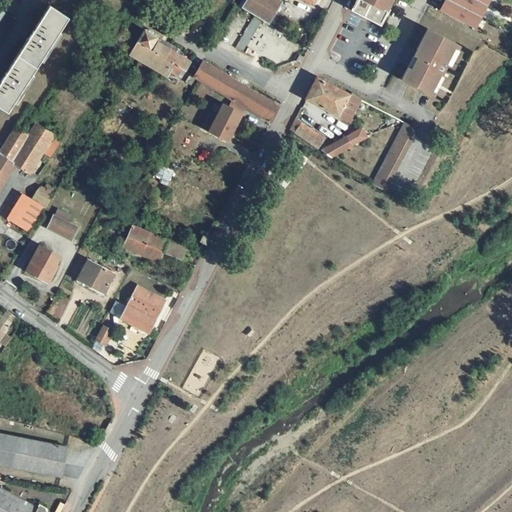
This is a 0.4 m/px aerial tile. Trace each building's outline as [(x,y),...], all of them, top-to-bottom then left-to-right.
[(277,0),(247,0),(242,8),(268,24),(282,2),(277,0)] [(382,19),(391,0),(356,0),(354,5),(354,6),(354,7),(355,7),(355,8),(371,13),(382,19)] [(443,4),(440,10),(475,28),(481,16),(487,5),(489,0),(461,0),(463,1),(461,6),(458,11),(443,4)] [(461,6),(449,0),(445,0),(443,4),(458,11),(461,6)] [(69,17),(49,5),(0,81),(0,107),(8,112),(69,17)] [(0,41),(15,18),(2,11),(0,13),(0,41)] [(459,45),(428,29),(414,55),(417,57),(411,69),(408,67),(401,79),(433,96),(434,93),(431,91),(440,74),(442,74),(446,65),(445,64),(454,47),(457,49),(459,45)] [(136,44),(113,31),(107,42),(166,76),(169,70),(177,75),(180,77),(185,70),(184,69),(189,61),(183,58),(186,53),(154,35),(148,32),(145,30),(136,44)] [(236,47),(251,56),(261,40),(246,31),(236,47)] [(457,49),(454,47),(445,64),(446,65),(448,66),(457,49)] [(417,57),(414,55),(408,67),(411,69),(417,57)] [(279,106),(203,61),(195,75),(191,73),(186,81),(190,84),(195,78),(197,79),(232,100),(244,107),(270,122),(279,106)] [(442,74),(440,74),(431,91),(434,93),(443,75),(442,74)] [(359,98),(317,77),(305,99),(347,121),(359,98)] [(244,107),(232,100),(229,107),(234,110),(235,108),(238,109),(237,111),(241,114),(244,107)] [(215,120),(209,131),(228,141),(241,114),(237,111),(234,110),(229,107),(223,104),(215,120)] [(209,131),(215,120),(207,116),(201,127),(209,131)] [(290,130),(294,132),(318,149),(326,138),(302,122),(296,117),(290,130)] [(417,129),(404,122),(372,184),(385,191),(417,129)] [(0,152),(0,189),(10,174),(5,170),(10,162),(15,165),(29,175),(55,135),(36,123),(28,134),(17,127),(0,152)] [(347,137),(321,151),(331,158),(353,146),(347,137)] [(141,149),(138,156),(148,163),(153,155),(141,149)] [(10,162),(5,170),(10,174),(15,165),(10,162)] [(47,184),(44,189),(54,194),(57,190),(47,184)] [(41,187),(32,199),(46,208),(54,194),(44,189),(41,187)] [(58,208),(54,216),(68,222),(71,215),(58,208)] [(68,222),(54,216),(48,228),(71,240),(78,227),(71,224),(68,222)] [(145,231),(133,226),(124,247),(160,262),(164,252),(182,260),(187,249),(154,235),(145,231)] [(205,231),(199,240),(206,244),(211,234),(205,231)] [(60,256),(40,245),(26,270),(49,282),(55,271),(53,270),(59,258),(60,256)] [(59,258),(53,270),(55,271),(61,259),(59,258)] [(114,274),(88,261),(79,277),(88,281),(88,285),(94,287),(97,286),(105,290),(110,281),(114,274)] [(166,301),(138,286),(121,318),(134,325),(131,330),(136,333),(138,331),(147,336),(166,301)] [(0,332),(12,315),(7,312),(2,318),(0,316),(0,332)] [(12,315),(0,332),(0,342),(5,346),(11,337),(4,332),(16,317),(12,315)] [(101,328),(93,343),(103,348),(111,333),(101,328)] [(18,438),(0,434),(0,464),(12,467),(18,438)] [(68,447),(18,438),(12,467),(62,477),(68,447)] [(0,511),(47,511),(46,507),(40,504),(38,507),(0,488),(0,511)] [(61,502),(55,511),(62,511),(66,505),(61,502)]
